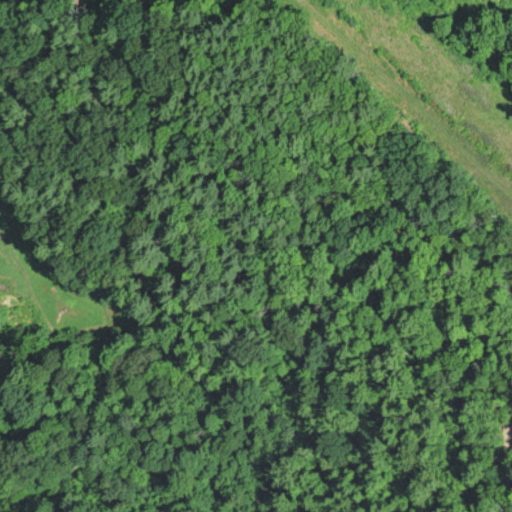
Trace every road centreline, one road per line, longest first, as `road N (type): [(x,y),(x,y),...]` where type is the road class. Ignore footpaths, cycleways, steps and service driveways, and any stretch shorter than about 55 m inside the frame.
road 1 (residential): [(468,511),(464,445),(392,323),(116,96),(33,0)]
road 2 (residential): [(84,0),(202,135),(389,287),(511,435)]
